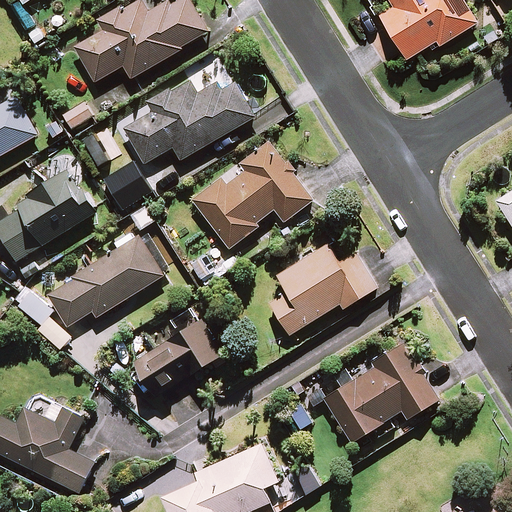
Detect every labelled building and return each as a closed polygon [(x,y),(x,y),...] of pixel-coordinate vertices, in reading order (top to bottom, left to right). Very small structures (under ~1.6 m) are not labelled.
[(211,31),(191,0),(175,0),(153,14),(144,0),(137,0),(101,22),(104,27),(75,45),(97,82),(125,65),(133,78),(211,31)] [(390,0),(395,7),(382,15),(409,59),(438,41),(441,46),(479,23),(465,0),(390,0)] [(237,82),(225,89),(221,81),(200,93),(193,81),(151,105),(155,112),(126,128),(146,163),(175,147),(183,159),(257,117),(237,82)] [(0,156),(40,134),(18,96),(0,105),(0,156)] [(96,116),(88,102),(66,114),(74,128),(96,116)] [(315,200),(271,142),(243,164),(248,170),(229,184),(224,177),(195,199),(231,248),(261,226),(258,223),(276,209),(286,221),(315,200)] [(85,200),(67,171),(20,201),(23,207),(0,221),(0,229),(20,260),(100,210),(91,196),(85,200)] [(146,198),(138,184),(117,196),(126,210),(146,198)] [(511,192),(499,200),(511,221),(511,192)] [(157,220),(149,207),(134,216),(142,229),(157,220)] [(173,270),(148,231),(49,294),(70,326),(94,311),(99,317),(173,270)] [(342,263),(330,244),(280,275),(290,292),(272,303),(292,334),(342,303),(345,308),(379,287),(358,253),(342,263)] [(217,269),(208,255),(193,264),(203,278),(217,269)] [(145,332),(156,349),(137,361),(159,395),(226,352),(204,318),(195,324),(193,321),(171,335),(162,321),(145,332)] [(335,377),(342,388),(326,398),(354,442),(404,410),(409,418),(440,399),(404,342),(373,361),(376,366),(355,380),(348,368),(335,377)] [(314,421),(303,403),(292,410),(303,428),(314,421)] [(88,415),(67,405),(59,423),(27,407),(19,422),(4,415),(0,422),(0,450),(82,491),(97,461),(71,448),(88,415)] [(281,479),(264,442),(206,469),(203,460),(195,464),(202,479),(167,495),(174,511),(247,511),(272,501),(266,486),(281,479)] [(321,486),(310,465),(297,471),(308,493),(321,486)]
